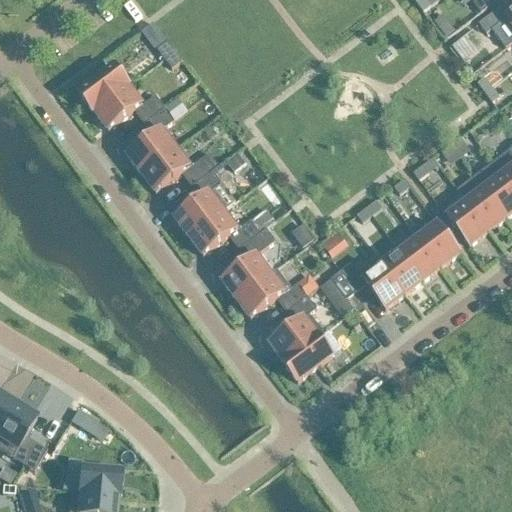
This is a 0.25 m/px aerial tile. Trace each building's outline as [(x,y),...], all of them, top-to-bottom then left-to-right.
[(499,0),(482,0),(483,1),(474,8),(481,18),(501,3),(499,0)] [(431,11),(424,2),(416,7),(424,17),(431,11)] [(511,38),(511,17),(506,9),(479,29),(487,39),(503,27),(511,38)] [(455,36),(443,20),(434,27),(446,43),(455,36)] [(149,36),(156,46),(162,41),(155,32),(149,36)] [(166,46),(156,53),(160,58),(165,65),(175,57),(170,50),(166,46)] [(175,57),(165,65),(167,68),(172,75),(183,67),(175,57)] [(128,93),(129,93),(130,93),(115,73),(80,99),(95,119),(95,118),(128,93)] [(493,93),(485,83),(478,89),(485,98),(493,93)] [(145,129),(166,114),(156,101),(142,111),(129,93),(128,93),(95,118),(95,119),(109,137),(136,116),(145,129)] [(500,102),(493,93),(485,98),(492,108),(500,102)] [(166,114),(175,126),(187,118),(177,105),(166,114)] [(499,117),(503,122),(510,116),(507,111),(499,117)] [(175,126),(166,114),(145,129),(155,141),(128,162),(142,181),(176,155),(175,154),(162,137),(175,126)] [(457,157),(466,150),(461,143),(451,150),(457,157)] [(447,165),(457,157),(451,150),(441,158),(447,165)] [(511,151),(511,153),(511,154),(511,168),(501,177),(511,192),(511,151)] [(179,152),(175,154),(176,155),(142,181),(157,199),(183,179),(193,192),(213,176),(213,177),(220,172),(210,159),(194,171),(179,152)] [(246,169),(239,160),(228,168),(235,178),(246,169)] [(414,179),(419,186),(429,179),(423,171),(414,179)] [(223,189),(213,177),(213,176),(193,192),(202,204),(175,224),(190,243),(227,215),(213,196),(223,189)] [(511,220),(511,192),(501,177),(482,191),(507,224),(511,220)] [(427,196),(437,189),(429,179),(419,186),(427,196)] [(395,193),(400,200),(410,193),(404,186),(395,193)] [(507,224),(482,191),(464,205),(489,238),(507,224)] [(489,238),(464,205),(463,206),(466,210),(448,223),(470,252),(489,238)] [(377,207),(367,214),(373,221),(382,214),(377,207)] [(363,228),(373,221),(367,214),(358,221),(363,228)] [(241,234),(227,215),(190,243),(204,262),(231,242),(240,254),(260,239),(251,226),(241,234)] [(266,215),(251,226),(260,239),(267,234),(276,227),(266,215)] [(316,246),(303,230),(293,238),(305,254),(316,246)] [(460,260),(438,231),(420,244),(417,241),(442,274),(460,260)] [(267,234),(260,239),(240,254),(250,267),(223,287),(237,306),(274,278),(260,259),(276,247),(267,234)] [(442,274),(417,241),(398,255),(423,288),(442,274)] [(423,288),(398,255),(397,255),(400,259),(384,272),(381,268),(380,268),(405,301),(423,288)] [(405,301),(380,268),(361,283),(351,269),(341,277),(357,297),(366,290),(386,316),(405,301)] [(278,275),(274,278),(237,306),(252,325),(278,305),(288,317),(308,302),(298,289),(292,294),(278,275)] [(357,297),(341,277),(331,284),(346,305),(357,297)] [(309,281),(298,289),(308,302),(319,293),(309,281)] [(308,302),(288,317),(297,330),(270,350),(284,368),(285,369),(319,343),(325,339),(310,320),(317,315),(308,302)] [(298,388),(333,362),(319,343),(285,369),(284,368),(283,369),(298,388)] [(0,402),(0,437),(16,412),(0,402)] [(0,456),(22,470),(36,449),(25,442),(36,424),(16,412),(0,437),(0,456)] [(36,449),(22,470),(33,477),(47,456),(46,455),(36,449)] [(121,478),(80,474),(78,495),(77,497),(116,501),(116,503),(118,503),(121,478)] [(14,500),(15,491),(8,491),(3,490),(2,499),(14,500)] [(115,511),(116,503),(116,501),(77,497),(78,495),(70,494),(68,511),(115,511)] [(18,500),(21,511),(35,508),(32,496),(18,500)]
